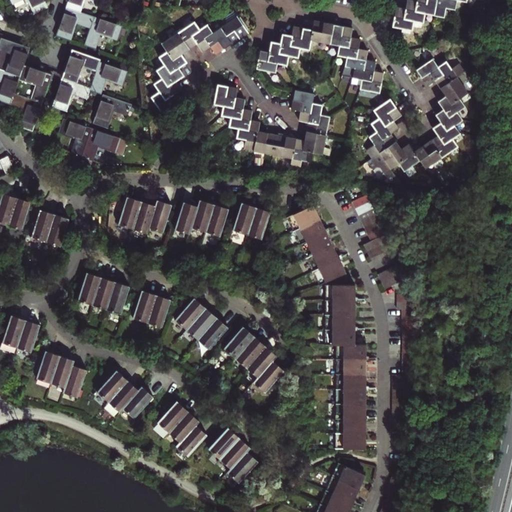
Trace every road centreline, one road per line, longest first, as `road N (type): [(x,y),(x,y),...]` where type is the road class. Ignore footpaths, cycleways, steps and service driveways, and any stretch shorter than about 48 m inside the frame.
road 1 (residential): [(83,200),(100,183),(129,177),(304,189),(329,201),(382,318),(382,469),(366,511)]
road 2 (residential): [(38,298),(78,342),(171,371),(277,439)]
road 3 (residential): [(79,240),(129,265),(205,281),(288,339)]
